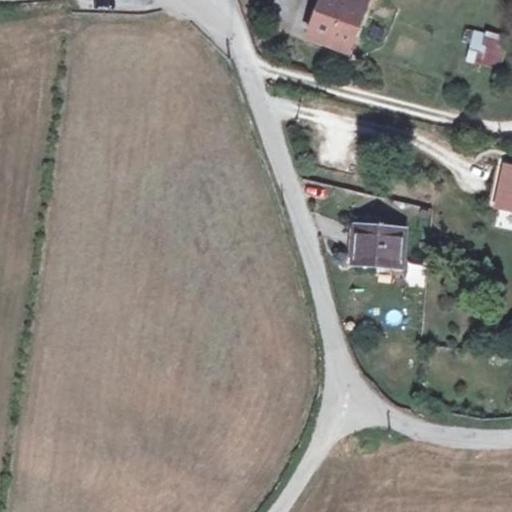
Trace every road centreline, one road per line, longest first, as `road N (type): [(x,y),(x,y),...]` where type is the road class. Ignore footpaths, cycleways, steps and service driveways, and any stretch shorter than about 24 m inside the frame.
road 1 (unclassified): [(356,400),(274,143),(214,0)]
road 2 (unclassified): [(356,400),(392,422),(477,444),(511,439)]
road 3 (unclassified): [(276,511),(356,400)]
